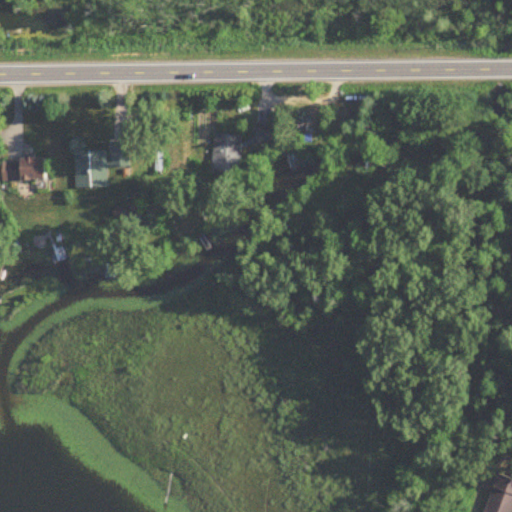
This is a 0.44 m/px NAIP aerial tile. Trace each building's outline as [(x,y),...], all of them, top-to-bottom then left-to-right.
[(258,125),(258,144),(277,144),(277,125),(258,125)] [(243,136),(216,134),(214,173),(241,174),(243,136)] [(76,151),(77,188),(109,188),(109,167),(131,166),(131,145),(111,145),(111,150),(76,151)] [(4,159),(5,180),(49,179),(48,158),(4,159)] [(511,511),(511,479),(499,475),(487,511),(511,511)]
